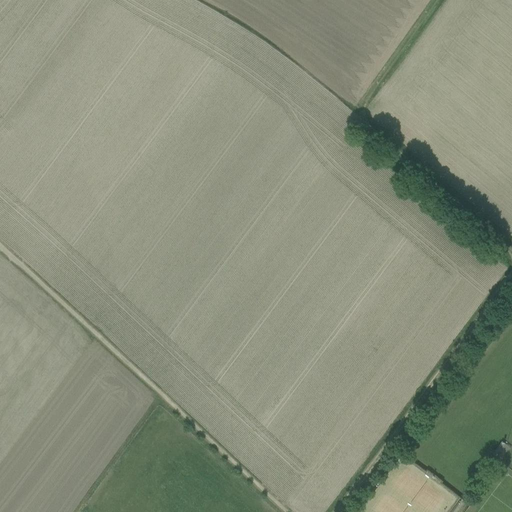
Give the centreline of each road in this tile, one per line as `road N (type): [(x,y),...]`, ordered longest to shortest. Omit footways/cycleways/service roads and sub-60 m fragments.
road 1 (track): [(285,511),(0,251)]
road 2 (track): [(436,0),(370,94),(365,133),(511,255)]
road 3 (track): [(511,274),(337,511)]
